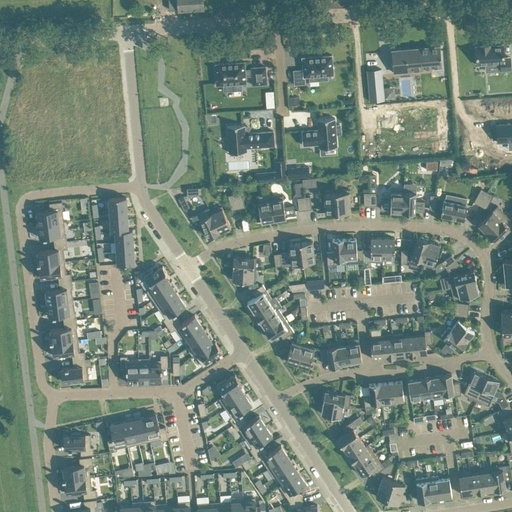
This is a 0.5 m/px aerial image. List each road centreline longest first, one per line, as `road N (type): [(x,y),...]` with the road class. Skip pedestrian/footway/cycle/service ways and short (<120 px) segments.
road 1 (residential): [(188,267),(242,241),(320,228),(452,232),(487,266),(488,356)]
road 2 (residential): [(143,186),(36,196),(21,206),(39,377),(53,393)]
road 3 (residential): [(511,6),(276,21)]
road 4 (residential): [(276,402),(350,373),(488,356)]
road 5 (residential): [(53,393),(183,391),(244,353)]
road 6 (unclassified): [(128,31),(143,186)]
road 7 (residential): [(276,21),(128,31)]
road 8 (unclassified): [(276,402),(349,511)]
road 9 (residential): [(128,31),(0,42)]
